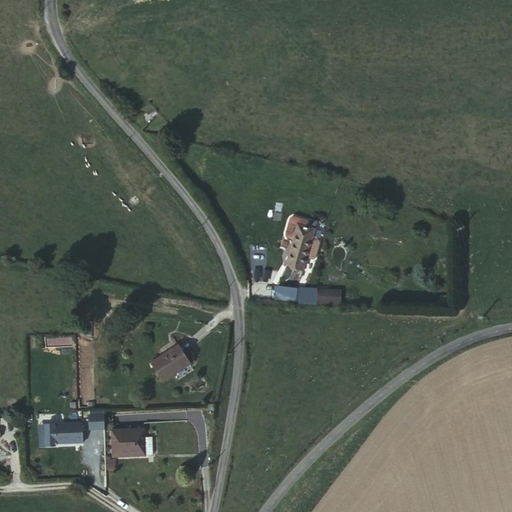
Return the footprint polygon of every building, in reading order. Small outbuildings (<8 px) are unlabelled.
[(309,232),(319,233),(320,226),(318,224),(303,223),(300,228),(299,237),(299,244),(300,247),(306,248),(309,232)] [(306,248),(303,273),(319,275),(321,265),(324,246),(326,233),(319,233),(309,232),(306,248)] [(321,265),(327,266),(330,265),(332,249),(331,247),(324,246),(321,265)] [(358,302),(336,302),(335,317),(357,317),(358,302)] [(191,383),(209,371),(197,356),(168,374),(183,395),(194,388),(191,383)] [(104,413),(87,414),(87,430),(104,430),(104,413)] [(121,442),(121,429),(106,429),(106,442),(121,442)] [(70,438),(71,454),(73,457),(100,455),(98,435),(70,438)] [(164,467),(171,467),(170,452),(163,452),(163,443),(129,444),(129,469),(164,469),(164,467)] [(0,473),(3,473),(3,455),(19,455),(20,447),(3,447),(3,446),(0,445),(0,473)]
